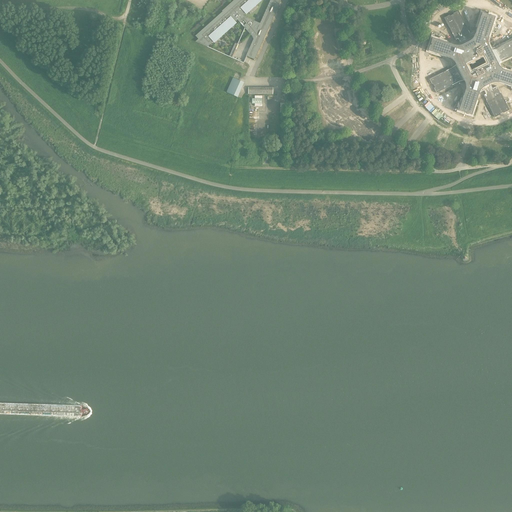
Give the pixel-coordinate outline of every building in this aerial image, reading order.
[(196,42),(208,47),(238,20),(245,28),(254,38),(250,48),(246,56),(247,56),(254,59),(253,60),(254,61),(270,24),(281,0),(275,0),(274,0),(271,0),(261,24),(243,16),(260,0),(234,0),(222,11),(223,12),(209,24),(196,36),(198,39),(196,42)] [(311,8),(307,24),(326,28),(331,45),(312,50),(316,66),(372,50),(368,35),(346,41),(338,14),(311,8)] [(448,43),(446,43),(432,38),(428,51),(443,56),(445,57),(447,59),(448,60),(450,65),(450,66),(450,68),(449,69),(448,70),(430,79),(437,93),(455,84),(456,84),(458,84),(459,84),(460,85),(463,90),(463,92),(464,94),(464,96),(459,111),(472,115),(476,102),(477,100),(478,99),(480,98),(481,97),(482,96),(484,97),(485,97),(485,98),(494,114),(495,117),(500,115),(500,114),(503,112),(504,113),(509,110),(500,91),(499,90),(499,89),(500,88),(501,87),(502,86),(504,86),(506,85),(508,86),(511,86),(511,68),(510,72),(506,70),(504,70),(502,68),(500,67),(499,65),(499,64),(500,63),(501,62),(511,56),(511,40),(495,49),(493,50),(492,50),(491,49),(490,48),(489,47),(488,44),(488,42),(488,39),(489,37),(495,17),(489,15),(488,15),(482,13),(478,26),(477,28),(475,29),(474,31),(472,31),(471,32),(470,31),(469,31),(468,30),(458,11),(453,13),(450,15),(444,18),(454,37),(455,38),(454,39),(454,40),(453,41),(451,42),(450,43),(448,43)] [(236,43),(230,56),(233,57),(238,45),(236,43)] [(239,80),(233,77),(226,92),(237,97),(244,83),(239,80)]
